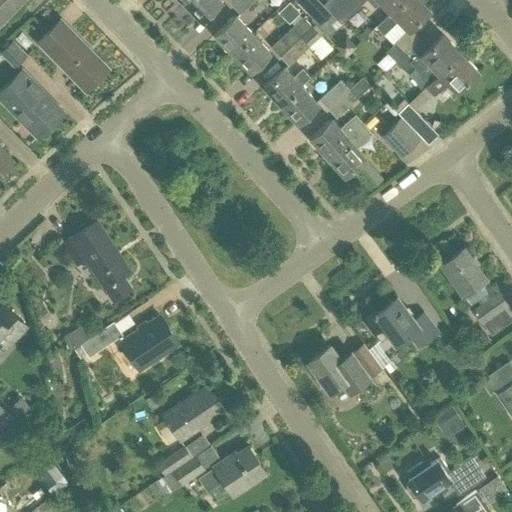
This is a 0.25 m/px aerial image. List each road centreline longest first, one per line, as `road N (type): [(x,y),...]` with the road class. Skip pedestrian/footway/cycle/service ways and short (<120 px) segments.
road 1 (residential): [(358,511),(227,317)]
road 2 (residential): [(326,247),(169,77)]
road 3 (residential): [(227,317),(106,136)]
road 4 (residential): [(326,247),(447,162)]
road 5 (residential): [(0,239),(106,136)]
road 6 (residential): [(227,317),(326,247)]
